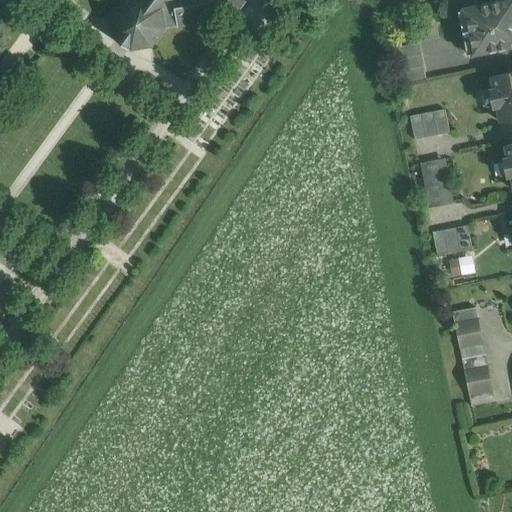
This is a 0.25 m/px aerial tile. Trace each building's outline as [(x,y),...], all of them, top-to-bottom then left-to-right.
[(122,0),(111,17),(114,38),(116,39),(115,40),(116,41),(117,39),(128,48),(128,49),(129,50),(130,49),(131,50),(152,47),(165,30),(165,28),(177,26),(178,28),(219,21),(234,0),(122,0)] [(511,0),(507,0),(465,8),(475,56),(511,48),(511,0)] [(419,43),(396,48),(398,59),(422,55),(419,43)] [(422,55),(398,59),(400,71),(424,66),(422,55)] [(424,66),(400,71),(403,83),(426,78),(424,66)] [(511,72),(492,77),(495,88),(489,90),(493,109),(499,108),(502,122),(511,120),(511,72)] [(445,109),(433,112),(438,135),(450,133),(445,109)] [(433,112),(421,114),(426,137),(438,135),(433,112)] [(421,114),(410,116),(414,140),(426,137),(421,114)] [(511,144),(506,146),(509,157),(503,159),(507,178),(511,177),(511,144)] [(445,159),(422,163),(431,207),(453,203),(445,159)] [(468,225),(456,227),(461,251),(472,249),(468,225)] [(456,227),(444,230),(449,253),(461,251),(456,227)] [(449,253),(444,230),(433,232),(437,256),(449,253)] [(476,307),(453,312),(455,324),(479,319),(476,307)] [(479,319),(455,324),(460,347),(483,343),(479,319)] [(483,343),(460,347),(462,359),(486,354),(483,343)] [(486,354),(462,359),(465,371),(488,366),(486,354)] [(488,366),(465,371),(469,394),(493,390),(488,366)] [(493,390),(469,394),(472,406),(495,401),(493,390)]
